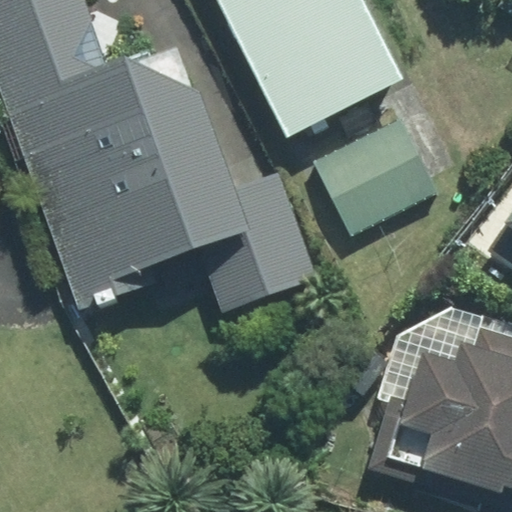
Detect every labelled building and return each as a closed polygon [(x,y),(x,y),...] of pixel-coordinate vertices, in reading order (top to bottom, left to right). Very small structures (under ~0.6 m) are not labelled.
[(0,0),(0,51),(92,305),(155,283),(163,304),(224,282),(232,306),(326,272),(289,173),(251,187),(213,84),(144,49),(115,60),(92,0),(0,0)] [(415,70),(378,0),(234,0),(299,128),(415,70)] [(409,119),(323,162),(360,233),(445,189),(409,119)] [(511,216),(489,251),(511,266),(511,216)] [(511,330),(489,325),(485,340),(474,337),(469,356),(437,348),(417,421),(449,430),(439,466),(511,486),(511,330)]
